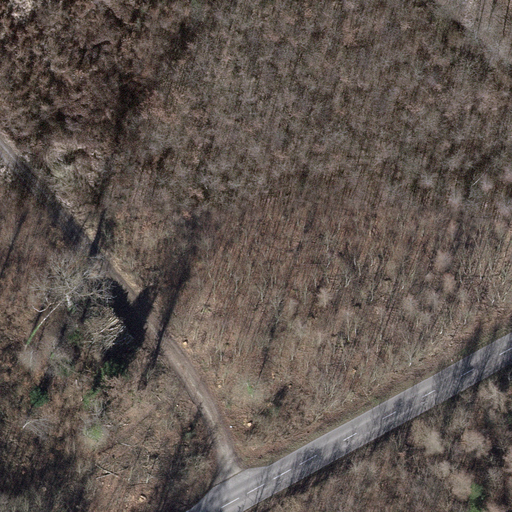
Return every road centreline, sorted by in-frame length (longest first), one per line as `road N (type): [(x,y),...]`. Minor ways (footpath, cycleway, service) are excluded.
road 1 (track): [(0,141),(191,380),(249,493)]
road 2 (tertiary): [(216,511),(511,350)]
